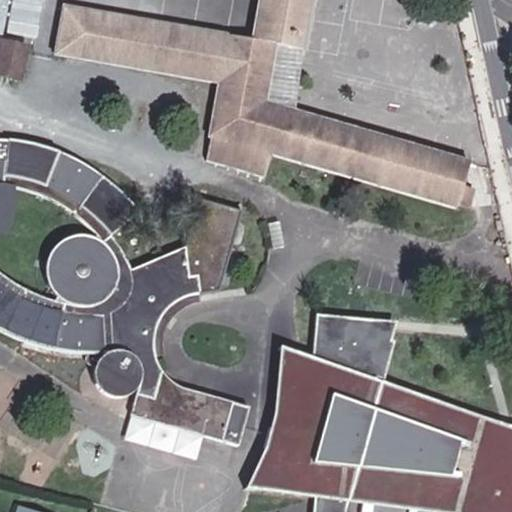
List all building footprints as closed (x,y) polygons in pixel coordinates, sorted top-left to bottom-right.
[(308,0),(269,0),(261,49),(261,51),(271,53),(297,57),(308,0)] [(220,50),(222,42),(76,12),(66,58),(221,90),(228,51),(220,50)] [(25,49),(31,29),(5,20),(0,30),(0,40),(16,46),(25,49)] [(220,50),(228,51),(230,44),(222,42),(220,50)] [(261,51),(261,49),(230,42),(230,44),(228,51),(270,60),(271,53),(261,51)] [(8,72),(30,79),(38,53),(25,49),(16,46),(8,72)] [(299,112),(264,112),(270,60),(228,51),(221,90),(210,143),(211,144),(268,162),(283,156),(299,112)] [(456,205),(462,187),(470,165),(299,112),(283,156),(455,211),(456,205)] [(0,298),(18,313),(4,343),(32,355),(53,362),(61,328),(87,331),(100,332),(105,361),(116,362),(123,363),(131,367),(136,373),(138,380),(138,387),(135,400),(128,424),(150,431),(165,394),(158,392),(161,383),(153,369),(151,362),(150,352),(151,342),(153,335),(156,328),(165,316),(170,311),(175,309),(187,305),(192,304),(216,301),(233,248),(188,234),(182,253),(133,279),(111,246),(140,225),(105,187),(83,216),(43,196),(56,160),(6,144),(3,162),(0,162),(0,298)] [(268,162),(211,144),(203,167),(261,185),(268,162)] [(456,205),(467,209),(473,191),(462,187),(456,205)] [(188,234),(233,248),(242,220),(197,206),(188,234)] [(511,511),(511,427),(382,383),(393,341),(386,340),(345,325),(346,318),(315,315),(311,359),(279,347),(275,426),(270,427),(264,448),(269,451),(246,511),(347,511),(349,498),(436,511),(437,505),(457,508),(456,511),(511,511)] [(393,341),(395,322),(346,318),(345,325),(386,340),(393,341)] [(238,454),(248,418),(165,394),(150,431),(183,439),(238,454)] [(45,511),(20,503),(16,511),(45,511)]
